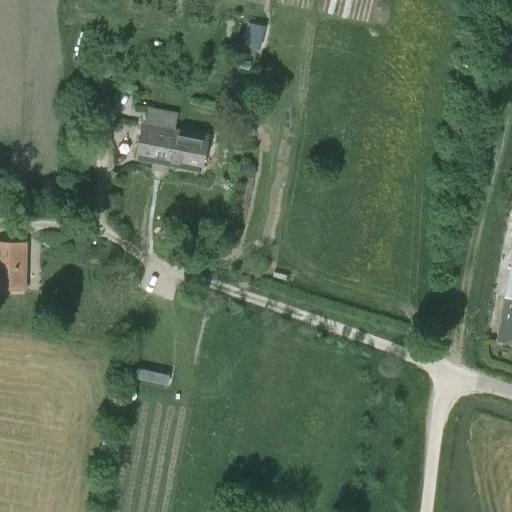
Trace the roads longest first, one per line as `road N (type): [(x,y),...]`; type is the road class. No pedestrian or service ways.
road 1 (track): [(511,38),(448,371)]
road 2 (unclassified): [(511,394),(448,371),(426,511)]
